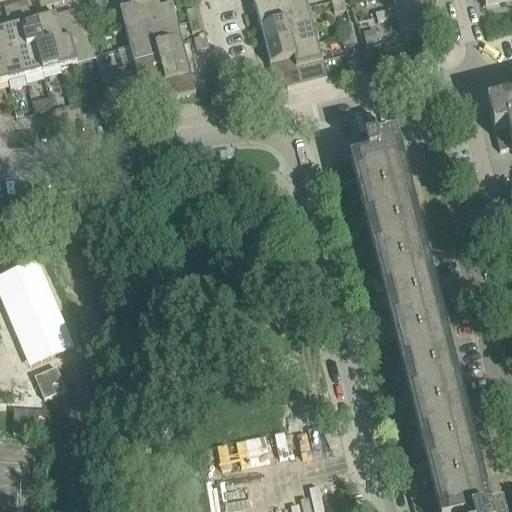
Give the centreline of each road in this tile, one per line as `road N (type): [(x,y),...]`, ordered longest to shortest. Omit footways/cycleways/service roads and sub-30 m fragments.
road 1 (tertiary): [(384,511),(294,153),(284,141)]
road 2 (tertiary): [(0,167),(246,137)]
road 3 (residential): [(511,406),(503,400),(468,272),(495,208)]
road 4 (residential): [(284,141),(322,117),(463,82)]
road 5 (residential): [(246,137),(208,0)]
road 6 (residential): [(495,208),(463,82)]
